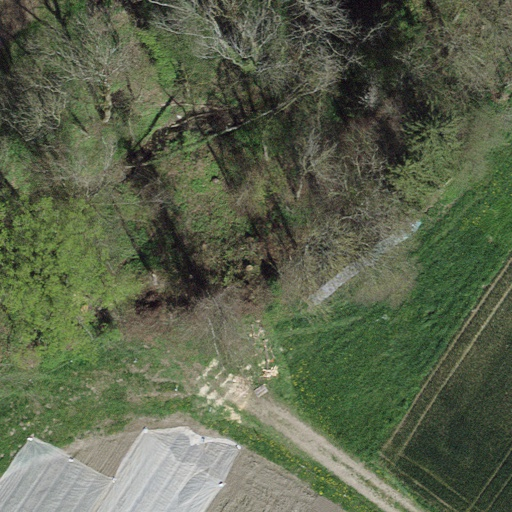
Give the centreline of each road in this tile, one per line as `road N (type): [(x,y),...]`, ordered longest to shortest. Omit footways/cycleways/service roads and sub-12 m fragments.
road 1 (track): [(511,119),(164,346),(0,415)]
road 2 (track): [(164,346),(398,511)]
